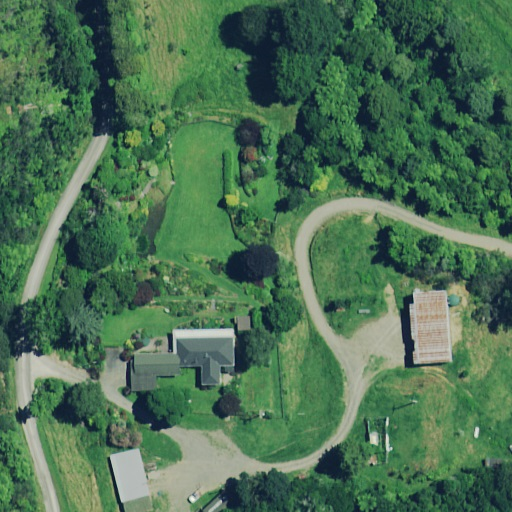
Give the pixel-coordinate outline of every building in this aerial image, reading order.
[(449,289),(416,291),(417,303),(412,303),(415,363),(452,361),(449,289)] [(250,331),(251,319),(240,318),(239,329),(250,331)] [(236,366),(236,330),(174,330),(174,353),(132,353),(132,390),(158,390),(158,375),(180,375),(180,366),(202,366),(202,385),(220,385),(220,366),(236,366)] [(141,511),(153,509),(138,449),(110,456),(124,511),(141,511)] [(224,491),(201,511),(202,511),(227,511),(236,504),(224,491)]
